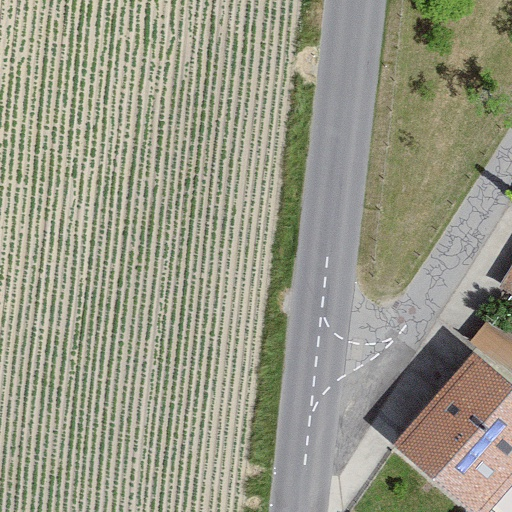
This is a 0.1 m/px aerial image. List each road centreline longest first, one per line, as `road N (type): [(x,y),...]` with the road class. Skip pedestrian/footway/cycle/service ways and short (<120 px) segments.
road 1 (tertiary): [(350,0),(311,365)]
road 2 (residential): [(511,155),(393,339),(311,365)]
road 3 (tertiary): [(311,365),(292,511)]
